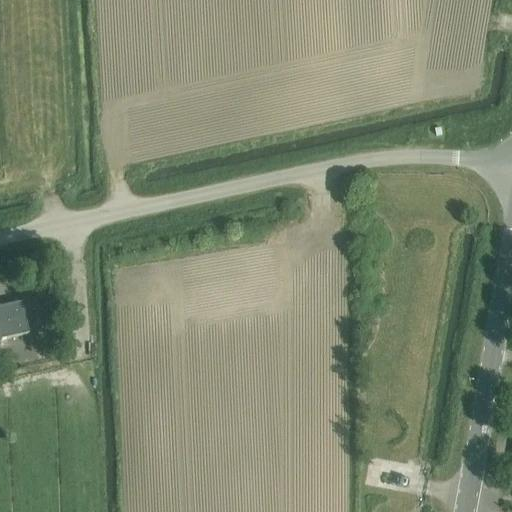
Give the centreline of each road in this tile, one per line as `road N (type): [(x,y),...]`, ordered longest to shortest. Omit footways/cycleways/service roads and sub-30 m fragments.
road 1 (unclassified): [(0,238),(365,163),(469,155),(511,168)]
road 2 (tertiary): [(471,511),(511,278)]
